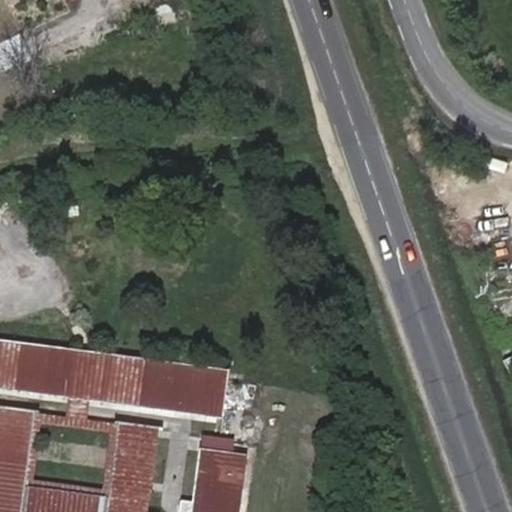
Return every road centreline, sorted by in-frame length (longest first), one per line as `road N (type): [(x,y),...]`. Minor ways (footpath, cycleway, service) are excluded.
road 1 (primary): [(313,0),(490,511)]
road 2 (unclassified): [(406,0),(439,69),(472,108),(511,131)]
